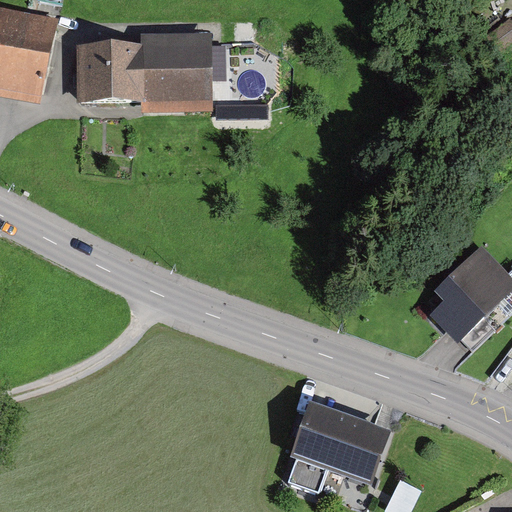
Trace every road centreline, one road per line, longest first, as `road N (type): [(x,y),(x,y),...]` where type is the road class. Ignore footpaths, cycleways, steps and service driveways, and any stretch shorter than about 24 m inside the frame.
road 1 (tertiary): [(0,216),(157,295),(511,430)]
road 2 (track): [(0,399),(117,352),(157,295)]
